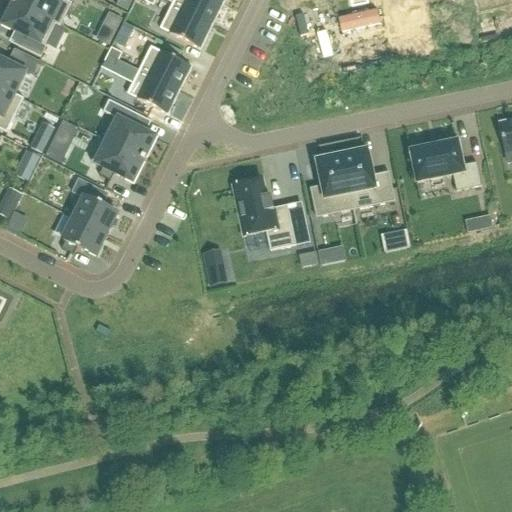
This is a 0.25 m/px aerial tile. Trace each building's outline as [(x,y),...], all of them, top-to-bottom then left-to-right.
[(13,5),(61,29),(72,6),(74,0),(18,0),(16,4),(14,3),(13,5)] [(128,0),(119,0),(115,8),(126,13),(132,2),(128,0)] [(213,0),(176,0),(172,8),(212,28),(224,5),(213,0)] [(349,0),(351,8),(368,5),(367,0),(349,0)] [(60,30),(61,29),(13,5),(13,7),(14,8),(4,28),(24,38),(18,50),(41,61),(47,50),(45,49),(56,28),(60,30)] [(172,8),(161,32),(200,52),(212,28),(172,8)] [(123,25),(113,45),(124,51),(134,31),(123,25)] [(473,28),(457,31),(461,47),(477,43),(473,28)] [(99,33),(95,42),(108,48),(112,39),(99,33)] [(112,50),(108,58),(119,63),(122,56),(112,50)] [(152,50),(140,74),(180,94),(191,70),(152,50)] [(108,58),(104,65),(115,70),(119,63),(108,58)] [(0,90),(24,102),(16,97),(27,75),(20,72),(24,65),(13,59),(9,67),(0,62),(0,90)] [(140,74),(128,97),(168,117),(180,94),(140,74)] [(0,132),(7,136),(24,102),(0,90),(0,132)] [(103,142),(146,164),(147,162),(146,161),(156,141),(115,120),(103,142)] [(511,122),(499,126),(506,157),(511,155),(511,122)] [(39,133),(32,146),(43,152),(50,138),(39,133)] [(146,164),(103,142),(92,165),(103,170),(99,178),(110,183),(114,176),(133,185),(144,165),(145,165),(146,164)] [(458,145),(411,155),(418,186),(453,179),(456,194),(482,189),(477,165),(463,168),(458,145)] [(342,155),(354,213),(395,204),(389,175),(373,179),(368,153),(365,154),(364,150),(342,155)] [(25,154),(21,162),(34,169),(38,160),(25,154)] [(317,164),(323,189),(311,192),(317,221),(354,213),(342,155),(320,159),(321,163),(317,164)] [(245,238),(267,234),(271,254),(309,246),(305,227),(292,230),(288,209),(274,212),(272,199),(267,200),(263,183),(235,189),(245,238)] [(10,192),(6,201),(17,206),(21,198),(10,192)] [(85,200),(74,222),(107,238),(118,217),(103,209),(104,208),(100,207),(100,208),(98,207),(102,200),(91,194),(87,201),(85,200)] [(490,219),(477,221),(480,234),(492,231),(490,219)] [(96,260),(107,238),(74,222),(63,243),(66,244),(62,252),(73,257),(76,250),(78,251),(78,252),(81,254),(82,252),(96,260)] [(405,232),(393,235),(397,254),(409,251),(405,232)] [(220,254),(204,257),(211,289),(226,286),(220,254)]
